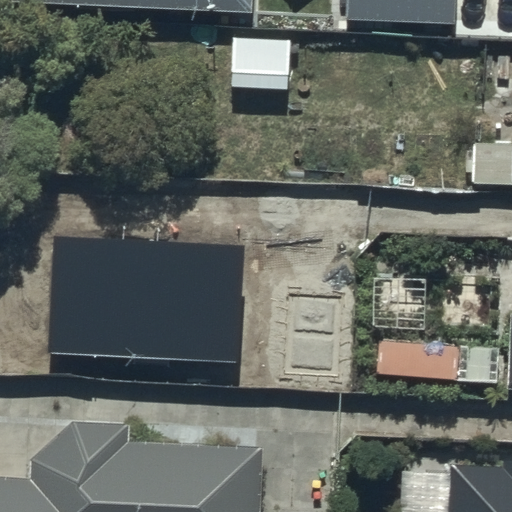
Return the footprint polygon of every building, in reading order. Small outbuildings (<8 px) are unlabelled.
[(254,0),(14,0),(254,13),(254,0)] [(458,0),(348,0),(348,19),(457,25),(458,0)] [(471,180),(511,181),(511,141),(472,140),(471,180)] [(478,194),(360,190),(358,236),(329,235),(329,252),(407,255),(407,262),(476,264),(478,194)] [(50,353),(238,363),(244,246),(56,236),(50,353)] [(30,477),(0,474),(0,511),(257,511),(259,441),(130,438),(130,421),(72,417),(33,452),(30,477)] [(449,511),(511,511),(511,457),(506,457),(506,465),(452,461),(449,511)]
